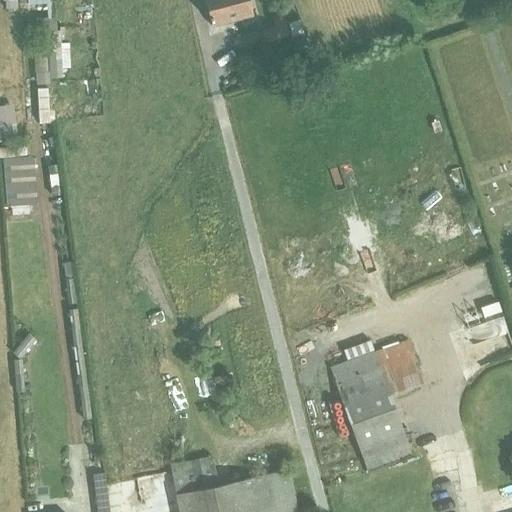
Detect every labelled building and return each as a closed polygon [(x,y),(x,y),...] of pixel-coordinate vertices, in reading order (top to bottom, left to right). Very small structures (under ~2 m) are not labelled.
[(6,8),(18,8),(17,0),(3,0),(6,0),(6,8)] [(49,0),(19,0),(19,2),(28,2),(28,4),(34,4),(35,21),(32,21),(33,31),(46,30),(57,29),(56,16),(51,16),(49,0)] [(249,0),(205,0),(210,17),(211,21),(213,26),(253,15),(249,0)] [(285,24),(263,30),(266,41),(289,35),(285,24)] [(57,29),(46,30),(49,77),(63,76),(62,67),(70,66),(69,41),(62,42),(60,29),(57,29)] [(46,52),(34,53),(36,85),(48,84),(46,52)] [(47,87),(37,88),(40,123),(55,122),(55,109),(49,109),(47,87)] [(14,104),(0,105),(0,138),(0,141),(18,139),(14,104)] [(55,164),(47,165),(52,195),(59,194),(58,186),(60,185),(58,173),(56,173),(55,164)] [(204,252),(221,247),(216,232),(199,237),(204,252)] [(77,302),(70,262),(64,263),(63,262),(61,263),(62,270),(63,270),(66,286),(62,287),(63,293),(67,292),(69,303),(77,302)] [(92,417),(78,308),(69,309),(69,312),(65,313),(65,317),(69,317),(73,343),(69,344),(70,358),(74,358),(76,377),(73,377),(74,387),(79,386),(82,404),(77,405),(78,413),(83,413),(83,419),(92,417)] [(480,313),(465,315),(468,339),(484,337),(480,313)] [(29,332),(12,352),(20,358),(26,351),(29,354),(33,350),(30,347),(32,343),(35,346),(39,341),(29,332)] [(330,368),(367,469),(412,453),(391,392),(423,381),(419,370),(417,371),(413,362),(416,361),(408,339),(330,368)] [(24,358),(13,359),(16,391),(25,391),(23,373),(24,373),(24,367),(21,367),(21,363),(24,363),(24,358)] [(447,389),(460,387),(457,373),(444,376),(447,389)] [(471,400),(453,401),(454,418),(473,416),(471,400)] [(16,416),(29,415),(28,402),(15,403),(16,416)] [(14,417),(14,436),(30,436),(30,417),(14,417)] [(14,495),(63,495),(63,448),(15,448),(14,495)] [(212,455),(170,464),(179,511),(276,511),(269,473),(220,483),(212,455)] [(299,511),(290,469),(269,473),(276,511),(299,511)] [(111,511),(105,471),(93,473),(97,511),(111,511)] [(421,485),(421,511),(445,511),(445,485),(421,485)]
